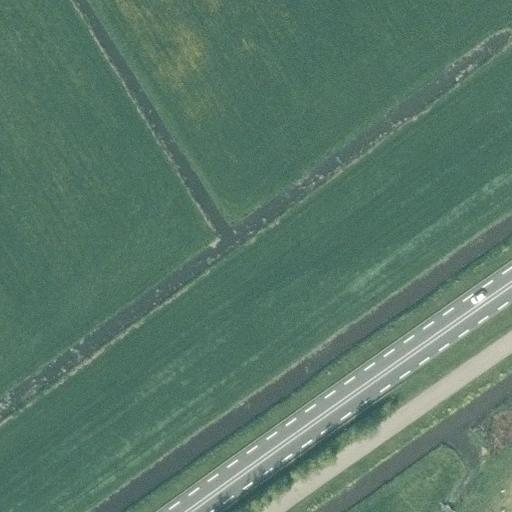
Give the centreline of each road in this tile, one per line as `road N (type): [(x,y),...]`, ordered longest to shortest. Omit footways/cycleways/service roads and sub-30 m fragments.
road 1 (primary): [(190,511),(511,285)]
road 2 (unclassified): [(278,511),(511,347)]
